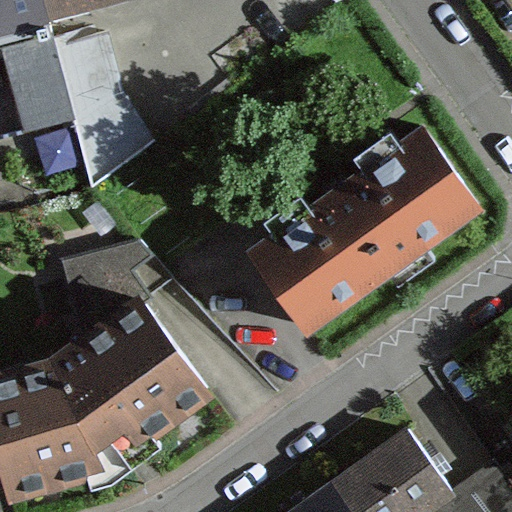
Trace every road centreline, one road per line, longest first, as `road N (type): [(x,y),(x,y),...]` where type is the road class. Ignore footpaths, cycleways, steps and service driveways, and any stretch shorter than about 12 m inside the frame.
road 1 (residential): [(201,511),(511,274)]
road 2 (residential): [(415,0),(511,139)]
